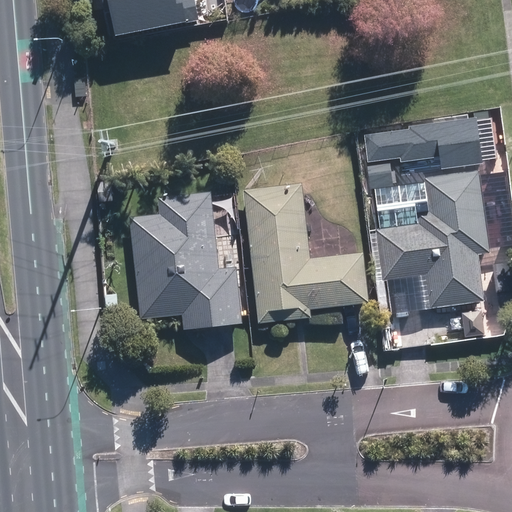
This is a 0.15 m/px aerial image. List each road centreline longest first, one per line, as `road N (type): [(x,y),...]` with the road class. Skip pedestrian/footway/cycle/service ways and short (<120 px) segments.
road 1 (primary): [(16,0),(49,430)]
road 2 (residential): [(49,430),(328,415)]
road 3 (residential): [(334,476),(56,481)]
road 4 (residential): [(328,415),(511,405)]
road 5 (residential): [(511,474),(334,476)]
